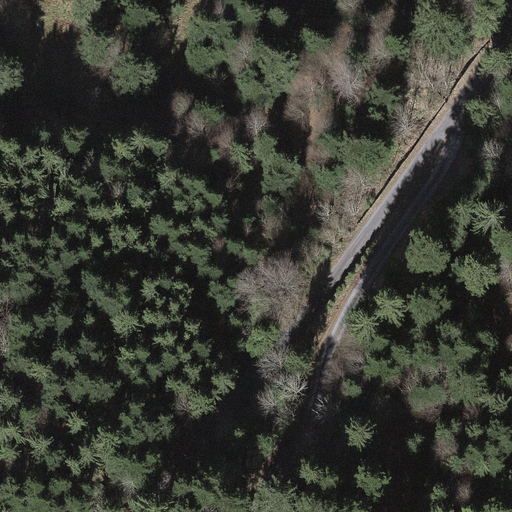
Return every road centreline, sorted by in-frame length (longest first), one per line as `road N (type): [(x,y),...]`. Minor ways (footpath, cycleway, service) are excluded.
road 1 (track): [(150,511),(420,180)]
road 2 (track): [(420,180),(333,340),(304,428),(262,511)]
road 3 (track): [(420,180),(511,36)]
